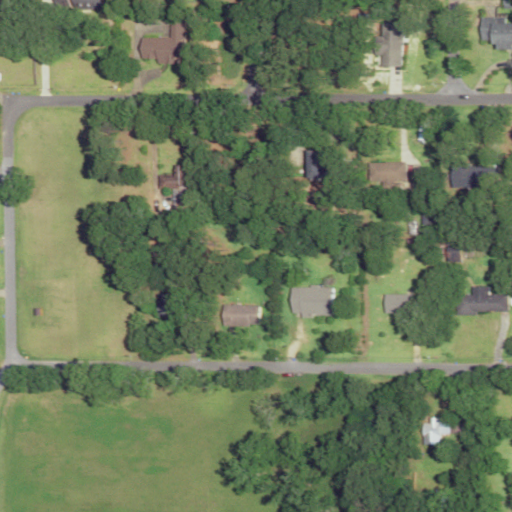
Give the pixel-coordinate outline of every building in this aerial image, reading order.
[(136,59),(153,59),(153,64),(173,64),(173,48),(183,48),(183,20),(169,20),(169,37),(137,37),(136,59)] [(399,67),(399,31),(383,31),(383,45),(378,45),(378,67),(399,67)] [(318,179),(319,150),(303,150),(303,179),(318,179)] [(366,162),(365,182),(403,183),(403,162),(366,162)] [(156,178),(157,189),(182,188),(181,165),(169,166),(169,177),(156,178)] [(286,286),(285,313),(296,313),(296,317),(308,317),(308,315),(329,316),(329,287),(286,286)] [(504,312),(503,294),(485,295),(484,286),(467,287),(467,294),(453,295),(453,314),(504,312)] [(379,313),(410,313),(410,294),(379,294),(379,313)] [(163,296),(153,295),(150,312),(161,313),(163,296)] [(257,306),(217,304),(217,324),(256,326),(257,306)] [(432,433),(445,432),(444,423),(432,423),(431,418),(422,418),(423,445),(433,444),(432,433)]
